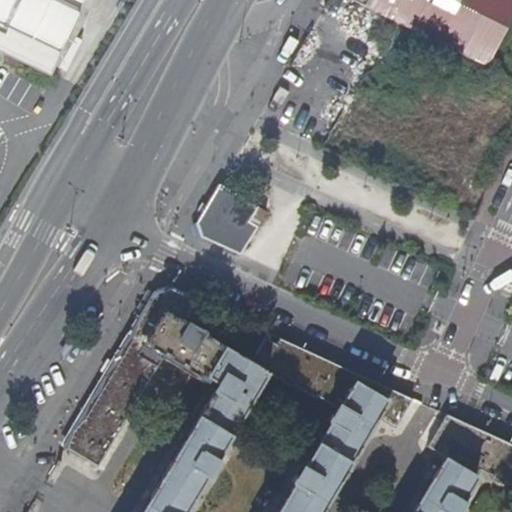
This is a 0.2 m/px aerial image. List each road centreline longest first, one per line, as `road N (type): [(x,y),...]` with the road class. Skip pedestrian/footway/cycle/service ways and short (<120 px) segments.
road 1 (residential): [(106,225),(220,283),(440,374)]
road 2 (primary): [(183,0),(65,198)]
road 3 (primary): [(106,225),(210,22)]
road 4 (primary): [(0,371),(106,225)]
road 5 (primary): [(65,198),(0,308)]
road 6 (residential): [(494,259),(440,374)]
